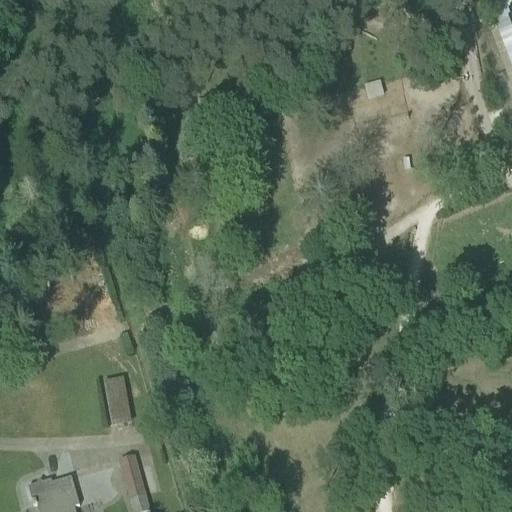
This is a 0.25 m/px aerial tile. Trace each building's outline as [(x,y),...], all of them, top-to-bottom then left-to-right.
[(504,8),(511,4),(511,0),(488,0),(484,2),(511,77),(511,31),(509,23),(511,22),(509,14),(507,15),(504,8)] [(497,87),(503,85),(485,34),(478,37),(497,87)] [(111,430),(132,427),(123,381),(103,385),(111,430)] [(131,511),(149,511),(135,459),(118,464),(131,511)] [(74,511),(79,509),(71,481),(51,486),(51,483),(27,490),(33,509),(36,508),(37,511),(74,511)]
